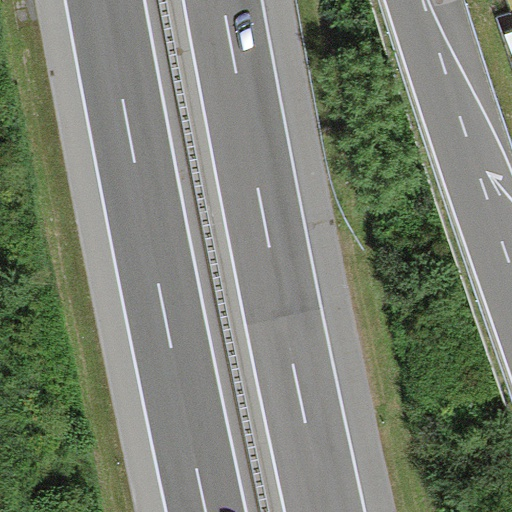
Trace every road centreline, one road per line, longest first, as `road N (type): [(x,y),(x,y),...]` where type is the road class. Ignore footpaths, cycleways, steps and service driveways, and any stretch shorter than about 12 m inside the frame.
road 1 (motorway): [(340,511),(231,0)]
road 2 (motorway): [(108,0),(205,511)]
road 3 (motorway): [(511,275),(419,0)]
